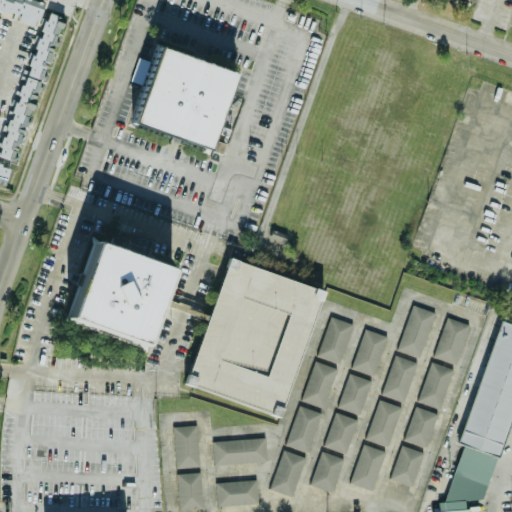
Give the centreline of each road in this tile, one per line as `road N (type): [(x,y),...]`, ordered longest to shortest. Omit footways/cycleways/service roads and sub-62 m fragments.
road 1 (tertiary): [(104,0),(0,290)]
road 2 (residential): [(511,53),(367,0)]
